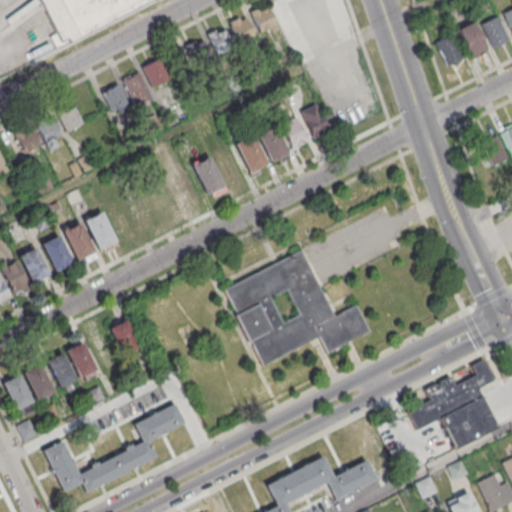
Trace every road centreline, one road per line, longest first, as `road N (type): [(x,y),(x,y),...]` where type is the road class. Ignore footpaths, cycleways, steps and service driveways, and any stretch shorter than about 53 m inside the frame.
road 1 (residential): [(511,80),(0,341)]
road 2 (tertiary): [(497,309),(457,227),(377,0)]
road 3 (residential): [(370,374),(99,511)]
road 4 (residential): [(147,511),(380,393)]
road 5 (residential): [(214,0),(0,107)]
road 6 (residential): [(497,309),(370,374)]
road 7 (residential): [(380,393),(507,329)]
